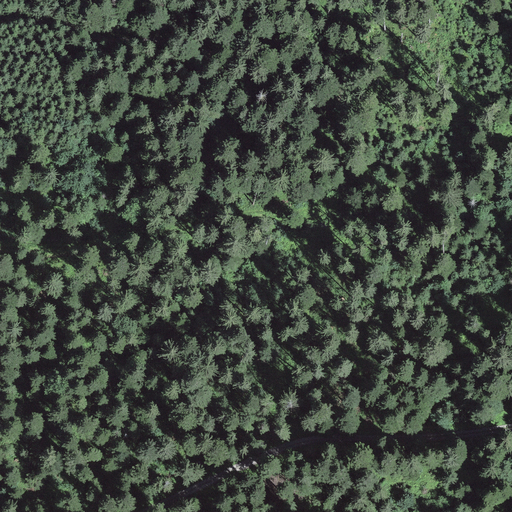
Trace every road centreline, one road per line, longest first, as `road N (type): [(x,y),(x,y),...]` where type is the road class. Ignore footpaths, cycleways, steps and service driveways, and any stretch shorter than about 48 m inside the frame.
road 1 (track): [(511,425),(298,440),(140,511)]
road 2 (track): [(0,247),(107,247),(249,209),(288,215),(345,201)]
road 3 (track): [(0,19),(49,22),(109,40),(164,41)]
